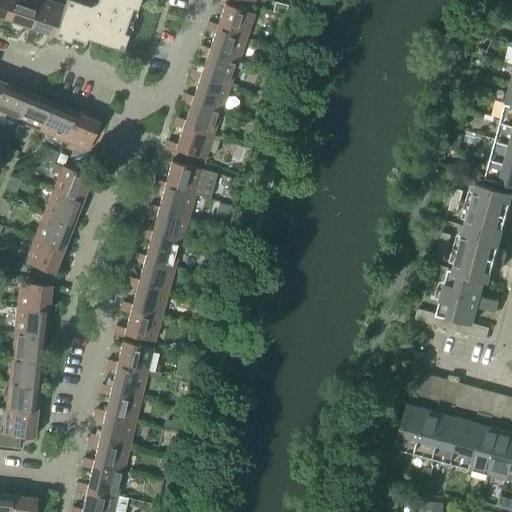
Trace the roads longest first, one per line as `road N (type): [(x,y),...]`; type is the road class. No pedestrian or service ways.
road 1 (residential): [(58,475),(99,310),(85,271),(121,130),(143,104)]
road 2 (residential): [(143,104),(54,59),(30,72),(0,59)]
road 3 (residential): [(143,104),(170,83),(193,0)]
